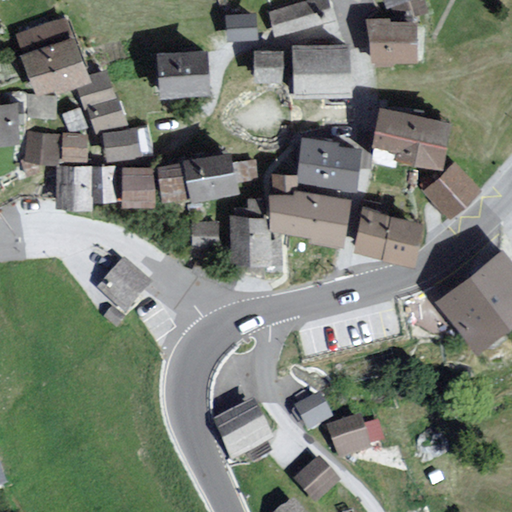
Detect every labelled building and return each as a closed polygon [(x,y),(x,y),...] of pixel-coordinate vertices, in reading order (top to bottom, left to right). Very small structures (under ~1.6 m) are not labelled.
[(335,0),(313,0),(273,12),(280,37),(341,19),(335,0)] [(260,3),(228,6),(231,41),(263,38),(260,3)] [(426,17),(376,21),(379,61),(429,57),(426,17)] [(84,32),(29,52),(45,97),(100,78),(84,32)] [(360,41),(301,44),(303,90),(363,87),(360,41)] [(218,46),(165,50),(168,91),(221,88),(218,46)] [(292,48),(260,49),(260,82),(292,81),(292,48)] [(117,75),(87,87),(102,127),(132,116),(117,75)] [(25,103),(0,103),(0,141),(26,141),(25,103)] [(66,108),(69,125),(88,121),(84,104),(66,108)] [(463,117),(391,108),(385,155),(457,164),(463,117)] [(145,129),(113,136),(120,163),(151,156),(145,129)] [(69,136),(34,134),(32,161),(67,163),(69,136)] [(97,134),(72,135),(73,158),(97,158),(97,134)] [(361,146),(311,140),(306,183),(356,188),(361,146)] [(243,148),(197,156),(205,196),(251,187),(243,148)] [(191,160),(169,164),(175,201),(198,198),(191,160)] [(464,161),(432,191),(460,220),(492,190),(464,161)] [(106,170),(66,167),(64,204),(103,207),(106,170)] [(163,168),(131,169),(133,202),(164,201),(163,168)] [(350,198),(284,188),(278,227),(343,238),(350,198)] [(434,221),(372,210),(365,249),(427,260),(434,221)] [(276,214),(240,216),(243,263),(279,261),(276,214)] [(226,222),(197,224),(199,248),(228,247),(226,222)] [(511,269),(499,253),(433,306),(474,356),(511,324),(511,269)] [(160,291),(130,264),(103,294),(133,321),(160,291)] [(114,307),(104,317),(116,328),(126,318),(114,307)] [(328,394),(299,407),(311,432),(339,419),(328,394)] [(258,404),(219,423),(237,460),(276,441),(258,404)] [(368,421),(334,430),(343,462),(377,453),(368,421)] [(4,446),(0,446),(0,484),(12,482),(4,446)] [(325,462),(298,482),(317,507),(344,487),(325,462)] [(310,511),(303,501),(288,511),(310,511)]
